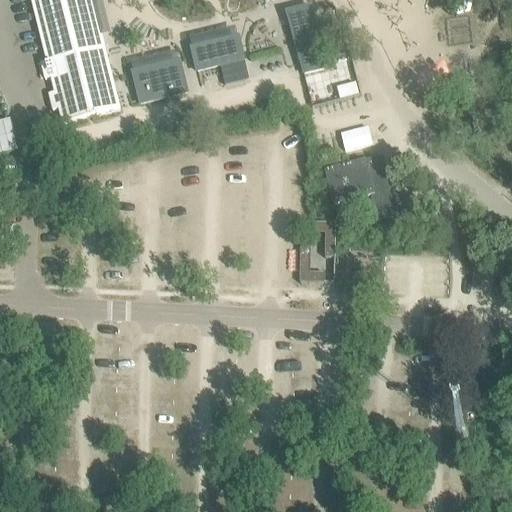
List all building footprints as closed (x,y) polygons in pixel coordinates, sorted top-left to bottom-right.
[(30,0),(46,63),(41,65),(45,81),(50,80),(54,94),(48,96),(52,112),(58,111),(62,126),(86,120),(90,119),(120,112),(101,38),(98,25),(91,0),(30,0)] [(312,14),(288,21),(301,68),(303,77),(305,76),(324,72),(317,39),(312,14)] [(239,38),(190,50),(196,76),(245,63),(239,38)] [(180,62),(131,74),(137,100),(186,87),(180,62)] [(0,155),(16,152),(12,136),(8,121),(0,122),(0,155)] [(375,161),(325,173),(333,207),(371,198),(378,223),(395,219),(388,193),(384,194),(375,161)]
